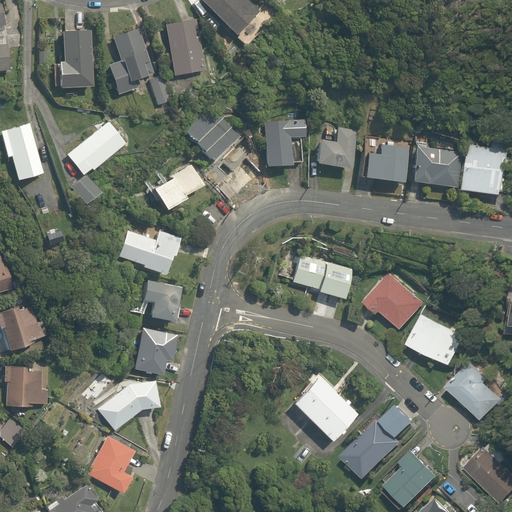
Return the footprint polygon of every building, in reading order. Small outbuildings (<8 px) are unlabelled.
[(244,0),(199,0),(203,3),(201,5),(249,50),(272,26),(244,0)] [(196,20),(166,26),(167,32),(160,33),(163,45),(168,44),(176,82),(207,76),(196,20)] [(137,30),(112,39),(114,46),(110,47),(114,56),(117,55),(121,64),(108,68),(120,101),(135,96),(132,89),(146,84),(153,74),(137,30)] [(61,64),(54,64),(55,85),(62,84),(62,87),(93,85),(89,31),(64,33),(65,59),(61,59),(61,64)] [(0,74),(10,73),(6,44),(1,44),(1,41),(0,41),(0,74)] [(165,74),(149,80),(160,110),(176,105),(165,74)] [(306,84),(293,87),(295,97),(308,94),(306,84)] [(209,160),(235,139),(212,111),(187,133),(209,160)] [(291,136),(303,135),(301,116),(261,120),(266,170),(294,168),(291,136)] [(30,186),(38,184),(45,175),(30,124),(2,132),(11,162),(14,161),(21,184),(30,186)] [(84,179),(129,147),(114,127),(69,159),(74,165),(69,169),(76,180),(82,176),(84,179)] [(334,146),(318,146),(318,171),(352,172),(353,131),(334,130),(334,146)] [(511,151),(511,143),(475,143),(473,195),(511,196),(511,151)] [(379,157),(363,156),(361,183),(404,186),(407,148),(380,146),(379,157)] [(462,150),(415,148),(413,186),(459,189),(462,150)] [(188,198),(205,187),(185,155),(146,179),(169,218),(192,204),(188,198)] [(125,229),(115,256),(143,265),(141,271),(168,280),(182,238),(150,228),(147,237),(125,229)] [(0,292),(18,287),(4,245),(0,246),(0,292)] [(292,252),(286,281),(309,285),(308,291),(340,298),(347,263),(292,252)] [(380,315),(393,328),(423,300),(391,266),(359,296),(379,316),(380,315)] [(145,283),(141,303),(154,305),(152,321),(176,325),(182,290),(145,283)] [(10,356),(35,350),(33,341),(51,337),(46,320),(37,323),(33,306),(0,314),(0,329),(1,333),(4,332),(10,356)] [(463,335),(419,312),(403,341),(447,365),(463,335)] [(131,373),(164,379),(167,362),(174,363),(179,335),(139,328),(131,373)] [(470,361),(446,389),(478,417),(502,389),(470,361)] [(354,411),(313,368),(282,398),(323,441),(354,411)] [(4,372),(3,386),(8,386),(7,410),(47,411),(47,394),(43,394),(43,373),(4,372)] [(127,386),(96,407),(114,433),(142,413),(162,412),(157,383),(127,386)] [(361,477),(401,441),(396,435),(411,421),(394,401),(376,417),(385,427),(347,462),(361,477)] [(13,422),(0,439),(15,450),(28,433),(13,422)] [(511,472),(500,462),(510,452),(491,434),(460,466),(497,501),(511,485),(511,472)] [(123,475),(134,451),(103,438),(85,478),(125,495),(132,479),(123,475)] [(408,448),(394,461),(397,465),(381,481),(403,503),(433,473),(408,448)] [(482,511),(449,478),(441,486),(466,511),(482,511)] [(88,484),(53,504),(56,509),(49,511),(95,511),(93,507),(98,503),(88,484)] [(455,511),(448,505),(446,507),(432,495),(416,511),(455,511)]
